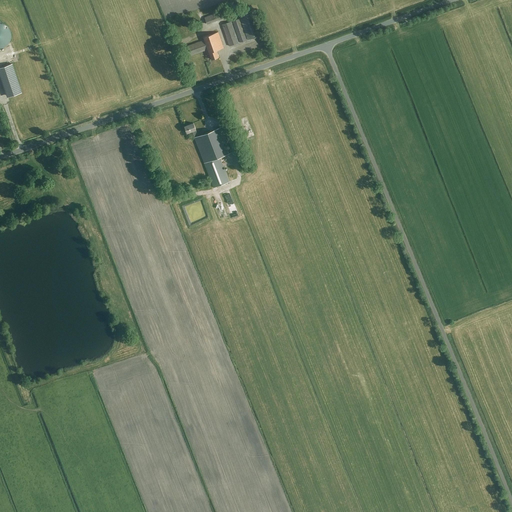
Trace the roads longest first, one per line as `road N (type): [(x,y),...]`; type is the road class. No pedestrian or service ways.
road 1 (unclassified): [(511,503),(325,44)]
road 2 (unclassified): [(0,157),(325,44)]
road 3 (unclassified): [(325,44),(450,0)]
